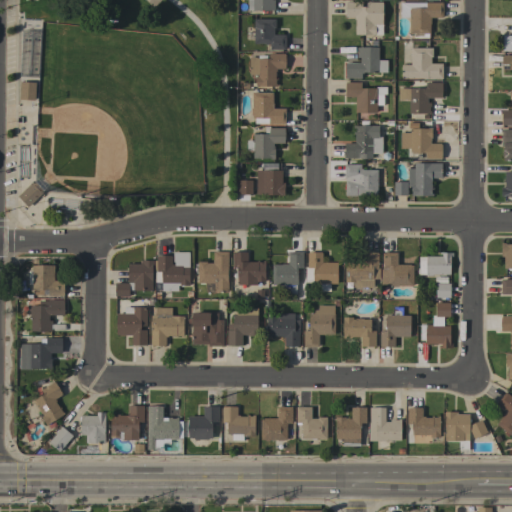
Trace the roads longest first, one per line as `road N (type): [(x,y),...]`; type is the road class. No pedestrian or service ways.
road 1 (residential): [(96,244),(92,381),(472,378)]
road 2 (residential): [(0,244),(96,244),(174,219),(511,220)]
road 3 (residential): [(472,0),(472,378)]
road 4 (tertiary): [(0,482),(356,481)]
road 5 (residential): [(317,0),(314,219)]
road 6 (tertiary): [(511,472),(375,473),(356,481)]
road 7 (tertiary): [(356,481),(375,491),(475,491)]
